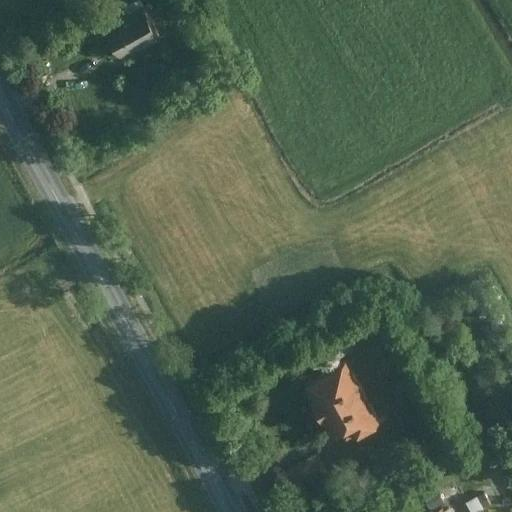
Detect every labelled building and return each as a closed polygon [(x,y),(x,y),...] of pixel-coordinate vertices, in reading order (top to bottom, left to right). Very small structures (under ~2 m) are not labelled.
[(99,27),(116,58),(155,38),(138,6),(140,5),(140,4),(137,0),(133,0),(121,7),(122,10),(109,17),(111,20),(99,27)] [(360,318),(368,334),(384,327),(376,311),(360,318)] [(327,412),(336,428),(345,423),(351,432),(359,428),(360,429),(384,416),(378,405),(350,354),(310,376),(310,381),(318,396),(314,401),(320,412),(327,412)] [(289,492),(320,481),(311,456),(280,467),(289,492)] [(441,492),(449,506),(466,496),(467,498),(488,486),(480,472),(467,480),(468,481),(460,485),(458,482),(441,492)] [(386,485),(389,492),(396,489),(393,481),(386,485)] [(468,500),(474,511),(488,511),(478,494),(468,500)]
